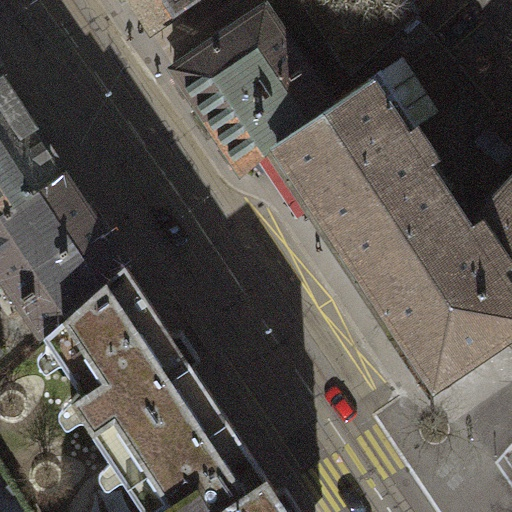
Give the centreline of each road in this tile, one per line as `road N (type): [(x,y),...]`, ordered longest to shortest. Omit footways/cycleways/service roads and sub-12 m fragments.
road 1 (unclassified): [(108,88),(390,511)]
road 2 (residential): [(228,0),(108,88)]
